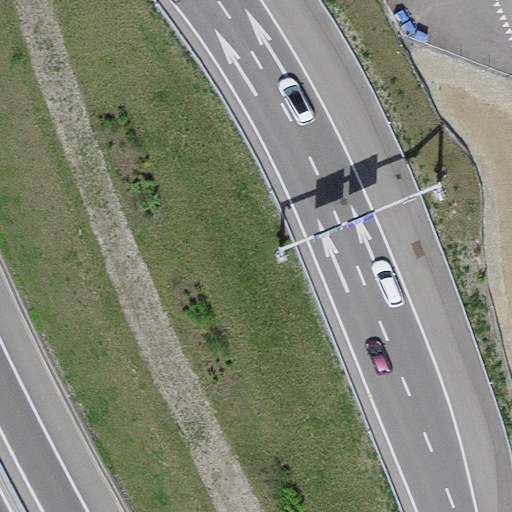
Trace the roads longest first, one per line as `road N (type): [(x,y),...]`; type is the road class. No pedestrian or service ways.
road 1 (motorway): [(442,511),(350,239),(310,152),(216,0)]
road 2 (motorway): [(65,511),(0,387)]
